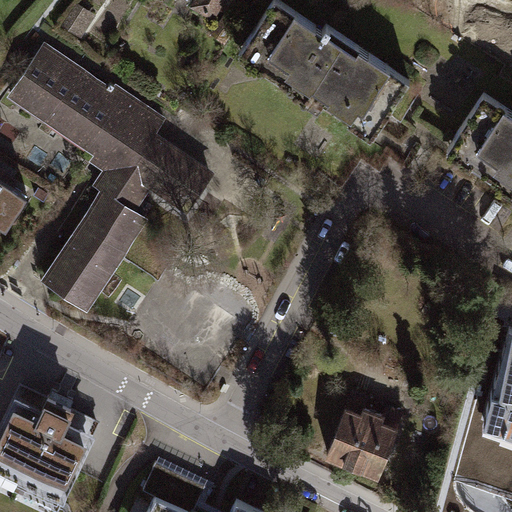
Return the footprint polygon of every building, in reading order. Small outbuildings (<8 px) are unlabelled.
[(292,8),(266,49),(286,61),(281,68),(308,87),(311,82),(339,40),(292,8)] [(354,49),(339,40),(311,82),(327,92),(324,97),(350,113),(356,103),(361,106),(389,67),(356,44),(354,49)] [(165,118),(43,41),(6,94),(94,153),(89,160),(102,170),(93,182),(100,188),(39,276),(87,307),(150,216),(137,208),(151,189),(186,215),(215,172),(157,131),(165,118)] [(511,109),(502,103),(475,143),(497,156),(492,163),(511,177),(511,109)] [(0,223),(5,227),(25,194),(13,184),(18,177),(0,165),(0,223)] [(511,320),(510,319),(481,421),(511,431),(511,320)] [(0,475),(60,504),(96,420),(20,383),(0,426),(0,475)] [(369,395),(351,387),(323,456),(377,477),(404,409),(387,402),(383,412),(366,405),(369,395)] [(205,484),(155,461),(143,488),(154,493),(145,511),(262,511),(234,498),(227,511),(205,511),(194,507),(205,484)]
